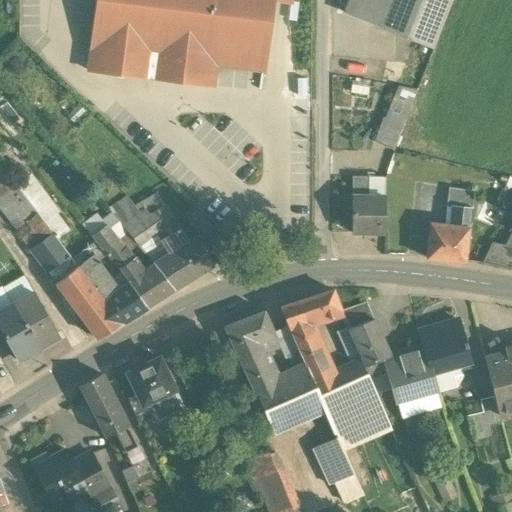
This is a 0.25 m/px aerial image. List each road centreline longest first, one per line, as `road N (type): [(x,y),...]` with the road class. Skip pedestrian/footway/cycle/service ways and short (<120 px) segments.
road 1 (tertiary): [(321,273),(267,279),(150,326),(0,418)]
road 2 (residential): [(321,273),(320,0)]
road 3 (tertiary): [(511,289),(321,273)]
